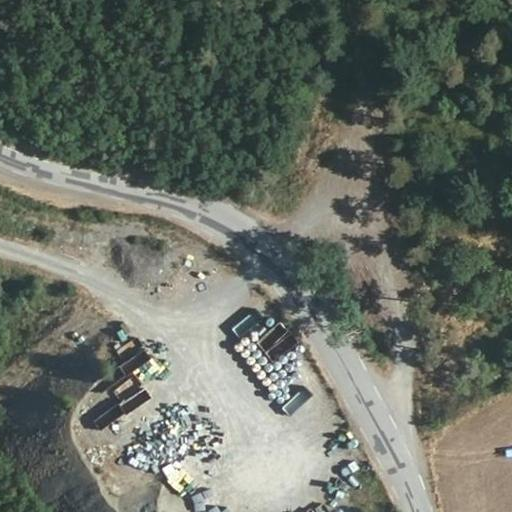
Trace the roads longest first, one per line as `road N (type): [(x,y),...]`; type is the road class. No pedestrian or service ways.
road 1 (residential): [(408,511),(388,440),(285,273),(203,214),(85,192),(0,154)]
road 2 (track): [(0,241),(126,289)]
